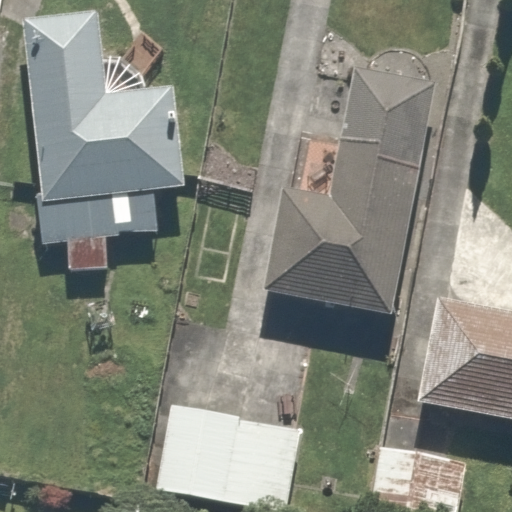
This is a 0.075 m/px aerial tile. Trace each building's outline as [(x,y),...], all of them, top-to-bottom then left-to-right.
[(106,99),(98,19),(22,26),(43,245),(66,243),(69,276),(104,273),(101,238),(161,232),(158,198),(185,196),(174,92),(106,99)] [(390,320),(431,90),(352,76),(340,142),(313,138),(303,195),(279,191),(260,297),(390,320)] [(511,427),(511,314),(435,301),(415,410),(511,427)] [(295,427),(166,407),(154,491),(282,511),(295,427)] [(454,511),(459,458),(373,449),(366,511),(454,511)]
